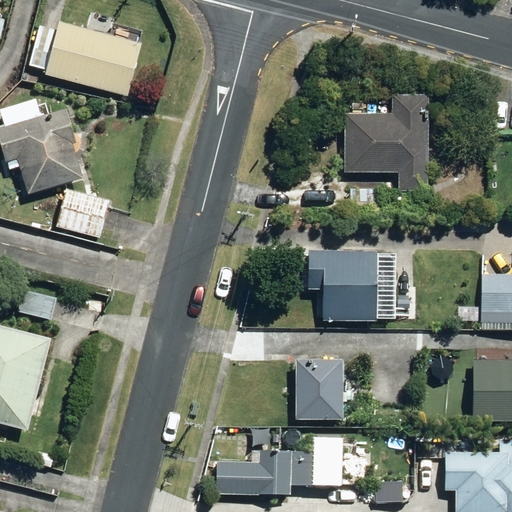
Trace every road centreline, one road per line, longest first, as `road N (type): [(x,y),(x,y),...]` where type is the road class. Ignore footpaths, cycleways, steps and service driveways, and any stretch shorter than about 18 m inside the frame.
road 1 (residential): [(255,0),(123,511)]
road 2 (residential): [(338,0),(511,45)]
